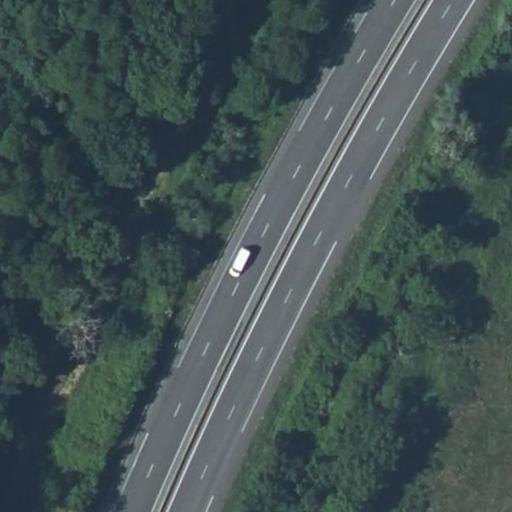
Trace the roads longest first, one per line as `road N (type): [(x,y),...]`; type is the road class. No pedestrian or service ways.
road 1 (trunk): [(185,511),(281,304),(452,0)]
road 2 (trunk): [(394,0),(237,283),(131,511)]
